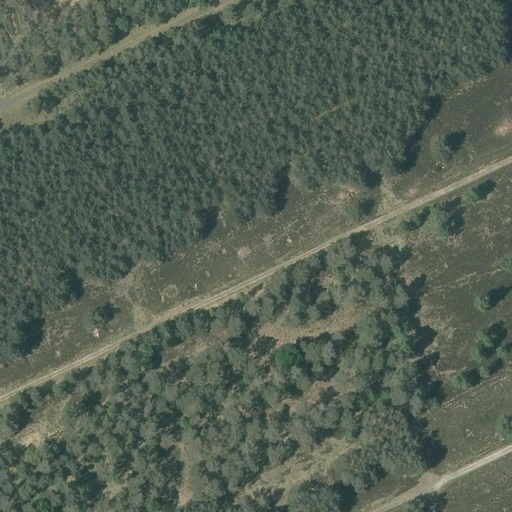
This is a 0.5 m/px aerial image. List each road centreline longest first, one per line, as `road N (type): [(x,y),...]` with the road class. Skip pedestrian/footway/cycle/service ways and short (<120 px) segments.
road 1 (track): [(0,395),(511,156)]
road 2 (track): [(0,101),(216,0)]
